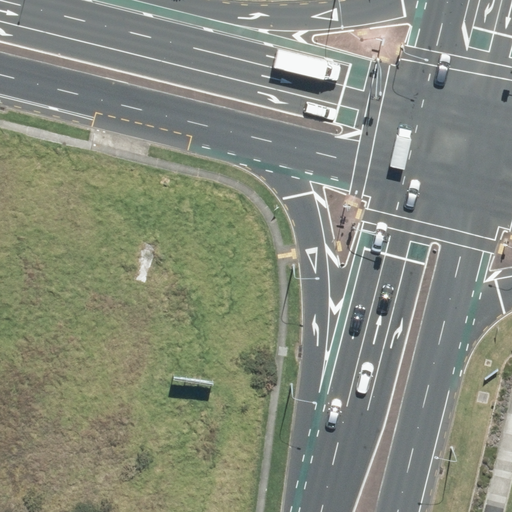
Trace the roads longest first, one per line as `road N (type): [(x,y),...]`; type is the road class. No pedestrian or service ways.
road 1 (secondary): [(317,498),(322,256),(301,189),(256,131)]
road 2 (secondary): [(317,498),(398,166)]
road 3 (secondary): [(137,12),(419,86)]
road 4 (secondary): [(256,131),(0,65)]
road 5 (secondary): [(137,12),(311,17),(396,0)]
road 6 (secondary): [(474,185),(437,364)]
road 7 (secondary): [(437,364),(398,511)]
road 8 (secondary): [(398,166),(256,131)]
